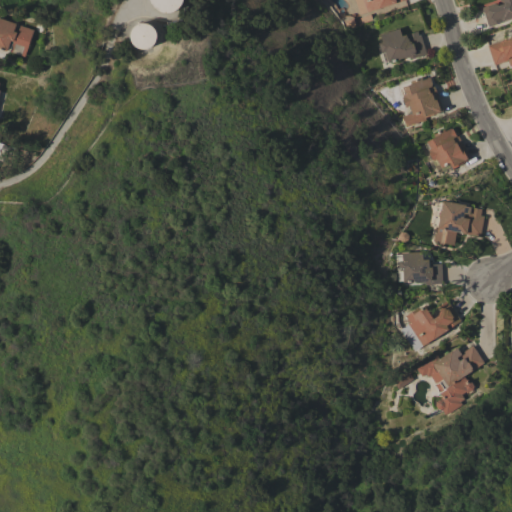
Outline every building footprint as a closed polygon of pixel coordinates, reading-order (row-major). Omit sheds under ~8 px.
[(150,0),(151,12),(181,10),(179,0),(150,0)] [(362,0),(403,0),(367,12),(362,0)] [(511,19),(488,27),(482,7),(494,3),(498,5),(501,4),(499,0),(511,0),(511,19)] [(0,18),(16,24),(13,31),(17,33),(20,25),(34,30),(24,57),(7,51),(0,48),(0,18)] [(126,42),(147,51),(156,30),(135,20),(126,42)] [(399,28),(401,36),(417,31),(419,36),(420,35),(426,54),(409,60),(408,56),(388,63),(387,62),(385,62),(379,43),(382,42),(379,34),(399,28)] [(511,36),(511,66),(510,67),(508,60),(494,65),(487,45),(511,36)] [(402,116),(411,113),(409,106),(407,107),(405,106),(402,98),(402,97),(400,89),(402,88),(402,87),(411,84),(410,81),(421,77),(422,80),(430,77),(432,84),(431,86),(431,87),(434,86),(443,111),(425,117),(426,121),(422,123),(422,121),(406,127),(402,116)] [(452,169),(449,163),(440,168),(436,159),(434,160),(432,160),(428,153),(429,151),(425,144),(426,143),(426,142),(434,137),(433,135),(443,129),(445,131),(450,128),(451,129),(452,128),(456,137),(458,136),(470,158),(452,169)] [(480,236),(456,232),(453,245),(444,243),(442,245),(435,244),(433,239),(434,234),(436,232),(437,227),(432,226),(437,202),(442,203),(442,200),(465,205),(465,206),(471,207),(469,213),(470,214),(472,207),(481,209),(480,215),(484,216),(480,236)] [(442,283),(433,284),(433,285),(425,285),(425,281),(402,282),(402,281),(399,281),(397,254),(402,254),(401,253),(422,251),(422,260),(428,259),(428,264),(432,264),(441,264),(442,283)] [(407,324),(407,323),(409,322),(405,316),(417,307),(418,310),(426,305),(434,317),(438,315),(438,311),(436,307),(447,300),(460,320),(414,351),(399,330),(407,324)] [(484,363),(463,376),(466,379),(468,381),(470,380),(473,386),(471,387),(473,389),(467,393),(465,391),(461,394),(464,399),(460,401),(462,405),(445,415),(441,410),(437,409),(435,405),(436,401),(439,399),(440,399),(441,396),(436,396),(437,391),(433,385),(435,383),(430,376),(428,377),(426,374),(422,377),(416,368),(436,355),(438,358),(451,350),(452,351),(457,348),(461,354),(457,357),(459,361),(464,357),(461,353),(472,345),(484,363)] [(413,379),(398,389),(394,383),(409,373),(413,379)]
